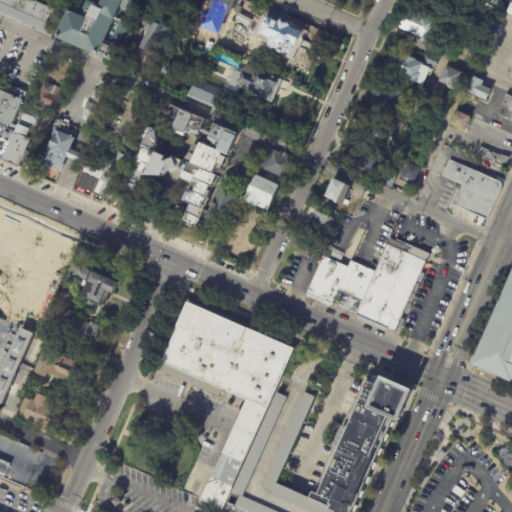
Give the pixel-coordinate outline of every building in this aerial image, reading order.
[(58,19),(52,35),(0,12),(0,0),(33,0),(61,12),(58,19)] [(139,0),(134,12),(132,11),(132,13),(123,9),(119,18),(128,22),(118,45),(120,46),(114,60),(100,54),(100,53),(62,37),(73,10),(71,9),(74,0),(82,0),(87,2),(88,0),(91,0),(105,6),(107,0),(139,0)] [(238,0),(233,15),(231,14),(222,36),(212,32),(211,34),(202,30),(207,20),(205,19),(208,10),(210,11),(214,0),(238,0)] [(418,38),(403,31),(400,19),(429,11),(435,33),(418,38)] [(276,18),(282,21),(282,20),(295,25),(294,26),(309,32),(302,49),(301,49),(296,61),(274,52),(276,47),(272,45),(272,44),(261,40),(264,34),(263,34),(270,16),(276,18)] [(261,24),(256,32),(245,26),(249,18),(261,24)] [(152,42),(148,52),(137,49),(141,37),(152,41),(152,42)] [(438,63),(438,64),(435,71),(433,71),(431,76),(428,75),(423,86),(418,84),(417,85),(385,71),(393,51),(417,61),(416,62),(421,64),(424,57),(438,63)] [(261,68),(286,79),(276,102),(256,93),(256,92),(252,90),(253,88),(242,84),(247,72),(248,72),(251,65),(261,69),(261,68)] [(446,70),(459,75),(457,80),(459,81),(457,85),(456,84),(453,91),(436,84),(443,68),(446,70)] [(481,86),(490,90),(485,101),(465,92),(472,76),(483,82),(481,86)] [(198,80),(223,91),(216,107),(190,96),(197,80),(198,80)] [(65,90),(58,109),(47,105),(45,110),(36,106),(45,82),(65,90)] [(379,105),(367,100),(371,90),(372,91),(374,86),(373,86),(375,82),(404,95),(397,112),(391,109),(390,111),(379,106),(379,105)] [(28,95),(26,101),(16,126),(20,128),(22,122),(21,122),(26,111),(43,118),(34,140),(29,152),(40,157),(37,165),(26,160),(23,168),(0,157),(0,89),(3,91),(6,84),(29,93),(28,95)] [(511,119),(497,113),(505,94),(511,96),(511,119)] [(101,108),(103,109),(97,123),(82,116),(89,102),(101,108)] [(218,124),(218,123),(227,127),(226,128),(240,134),(238,136),(239,137),(230,156),(224,153),(222,156),(227,158),(224,165),(220,163),(214,175),(217,176),(212,187),(211,187),(206,197),(209,199),(204,210),(205,210),(196,229),(183,223),(191,204),(185,202),(189,192),(192,193),(196,183),(191,181),(190,183),(169,174),(167,177),(151,176),(154,171),(151,170),(142,189),(140,188),(134,202),(122,196),(135,169),(136,170),(139,165),(137,164),(144,148),(145,149),(149,141),(145,140),(150,128),(159,132),(161,147),(156,144),(152,152),(160,155),(160,153),(170,158),(169,160),(176,157),(187,162),(187,163),(189,164),(189,163),(193,165),(194,162),(190,160),(197,145),(200,146),(202,143),(220,151),(222,147),(208,141),(210,137),(202,134),(202,135),(191,130),(188,137),(179,132),(182,124),(175,121),(174,123),(169,121),(176,106),(208,120),(204,129),(214,133),(218,124)] [(458,112),(470,118),(463,132),(450,126),(456,111),(458,112)] [(387,134),(381,148),(351,135),(360,115),(390,128),(387,134)] [(403,125),(401,129),(394,126),(396,121),(403,125)] [(56,130),(74,138),(69,149),(90,158),(92,153),(109,161),(115,147),(131,153),(111,200),(93,192),(98,179),(83,172),(86,165),(66,156),(59,172),(38,164),(53,129),(56,130)] [(111,142),(112,143),(106,155),(96,150),(102,138),(111,142)] [(127,138),(133,141),(130,146),(124,143),(127,138)] [(371,173),(341,159),(350,140),(363,146),(379,154),(377,158),(382,160),(378,170),(373,168),(371,173)] [(500,155),(510,158),(503,167),(477,155),(480,147),(500,155)] [(296,160),(297,161),(289,180),(260,167),(265,157),(271,159),(274,151),(296,160)] [(497,180),(502,182),(503,184),(503,187),(488,220),(455,205),(464,185),(443,176),(450,159),(497,180)] [(407,164),(420,170),(414,183),(400,177),(402,173),(403,173),(407,164)] [(381,183),(385,173),(396,177),(392,187),(381,183)] [(270,208),(269,207),(267,212),(245,202),(256,176),(280,187),(271,208),(270,208)] [(348,202),(346,206),(343,204),(343,205),(325,197),(333,179),(346,185),(351,187),(345,200),(348,202)] [(223,188),(243,196),(236,211),(237,211),(236,216),(234,215),(231,224),(220,219),(218,224),(208,220),(221,187),(223,188)] [(70,241),(72,244),(74,245),(64,269),(62,268),(53,288),(56,289),(37,333),(14,323),(37,270),(30,267),(36,253),(28,250),(24,260),(13,255),(10,261),(0,256),(3,250),(0,248),(0,206),(33,221),(31,226),(47,233),(48,228),(71,238),(70,240),(70,241)] [(333,226),(329,225),(325,233),(307,225),(314,210),(332,218),(332,220),(335,221),(333,226)] [(356,315),(362,302),(338,291),(332,306),(331,306),(330,308),(306,298),(307,296),(306,296),(307,294),(306,294),(323,256),(348,267),(351,261),(375,272),(387,245),(388,245),(390,239),(405,245),(405,247),(412,250),(413,247),(429,255),(421,273),(425,275),(408,313),(404,312),(401,318),(405,320),(402,327),(398,325),(395,333),(393,332),(387,329),(386,332),(357,319),(358,316),(356,315)] [(343,253),(344,254),(340,261),(326,254),(330,247),(343,253)] [(96,274),(122,285),(117,295),(116,295),(110,308),(107,307),(106,308),(91,302),(92,300),(86,297),(89,289),(84,286),(86,281),(75,277),(79,267),(96,274)] [(511,270),(471,364),(511,381),(511,379),(511,270)] [(0,278),(15,285),(9,300),(12,301),(6,313),(4,312),(2,316),(0,315),(0,278)] [(78,296),(72,299),(67,310),(55,304),(61,291),(68,294),(66,289),(73,286),(78,296)] [(185,303),(156,369),(239,406),(198,498),(219,507),(289,350),(185,303)] [(100,334),(97,341),(96,341),(93,347),(84,342),(84,341),(68,335),(75,318),(91,325),(92,323),(102,327),(100,333),(100,334)] [(35,335),(4,406),(0,404),(0,377),(21,329),(35,335)] [(60,355),(79,364),(71,383),(49,373),(47,378),(35,373),(45,349),(60,355)] [(364,373),(309,499),(339,511),(347,511),(402,389),(364,373)] [(60,412),(67,415),(59,435),(26,420),(20,417),(27,400),(33,402),(33,400),(37,402),(40,395),(51,400),(48,407),(60,412)] [(0,473),(42,489),(54,456),(0,435),(0,473)] [(117,497),(122,503),(116,507),(112,501),(117,497)]
